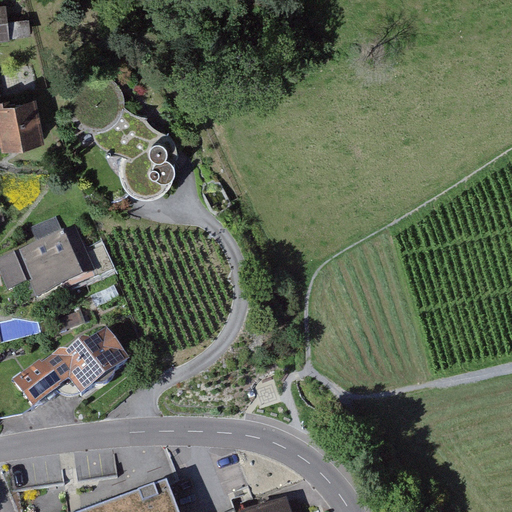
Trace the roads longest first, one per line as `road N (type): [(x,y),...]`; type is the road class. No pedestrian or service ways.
road 1 (residential): [(351,511),(321,476),(282,451),(237,437),(134,433),(0,450)]
road 2 (track): [(302,371),(335,285),(359,254),(511,147)]
road 3 (track): [(511,373),(410,393),(343,387),(302,371)]
